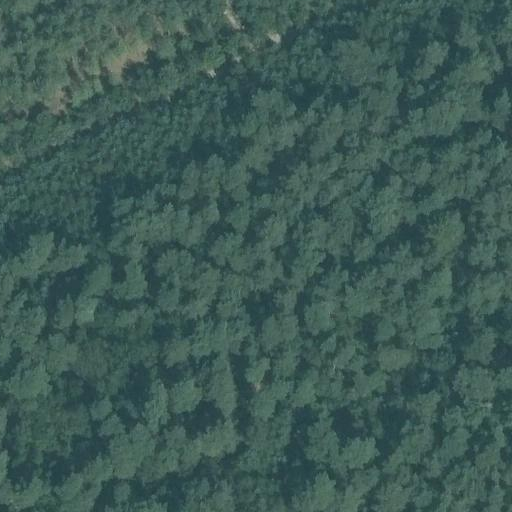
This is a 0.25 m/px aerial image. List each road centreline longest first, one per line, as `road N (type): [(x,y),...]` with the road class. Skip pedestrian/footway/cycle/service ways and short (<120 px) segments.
road 1 (track): [(247,46),(0,174)]
road 2 (track): [(213,0),(247,46),(336,0)]
